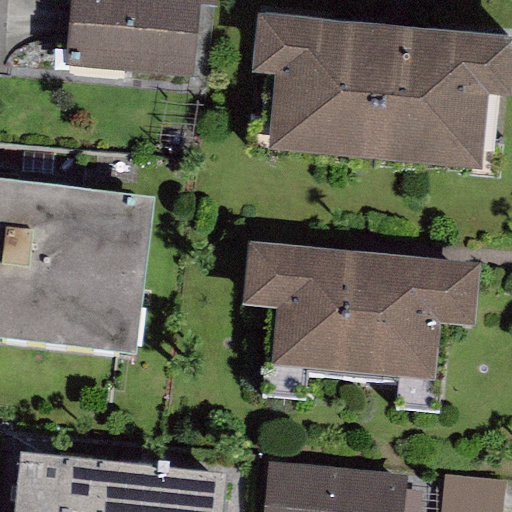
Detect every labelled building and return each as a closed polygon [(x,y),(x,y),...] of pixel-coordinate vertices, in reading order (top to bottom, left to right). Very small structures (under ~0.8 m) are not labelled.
[(188,1),(178,0),(59,0),(52,75),(180,86),(188,1)] [(511,46),(511,30),(257,8),(253,64),(275,66),(268,144),(479,163),(486,86),(508,88),(511,46)] [(150,214),(0,196),(0,345),(133,361),(150,214)] [(479,274),(249,252),(243,318),(276,321),(271,373),(435,389),(440,333),(473,336),(479,274)] [(221,511),(224,486),(18,465),(13,511),(221,511)] [(404,511),(407,482),(266,469),(262,511),(404,511)] [(508,511),(511,491),(511,483),(456,477),(451,511),(508,511)]
